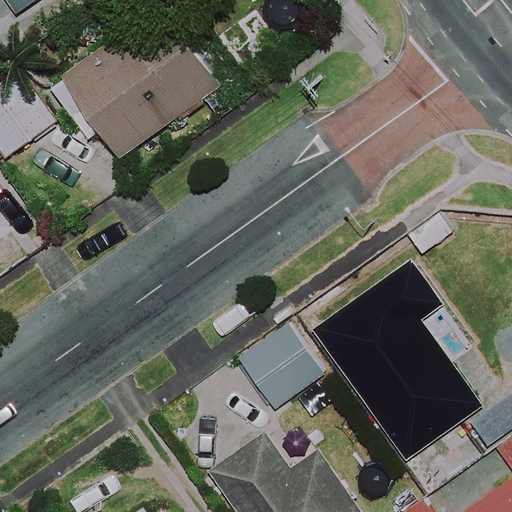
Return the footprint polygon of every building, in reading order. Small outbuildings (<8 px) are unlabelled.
[(33,0),(4,0),(14,13),(33,0)] [(224,90),(172,8),(55,81),(89,135),(103,126),(121,156),(224,90)] [(57,122),(22,72),(0,86),(0,143),(8,156),(57,122)] [(442,304),(412,260),(314,329),(406,461),(485,405),(423,318),(442,304)] [(325,373),(293,326),(243,359),(275,407),(325,373)] [(291,472),(261,430),(207,468),(238,511),(362,511),(320,451),(291,472)] [(511,436),(498,446),(511,466),(511,436)] [(511,511),(511,480),(465,511),(511,511)] [(433,511),(426,500),(407,511),(433,511)]
